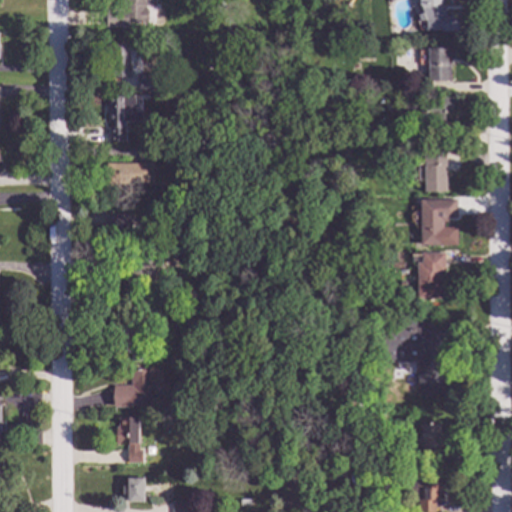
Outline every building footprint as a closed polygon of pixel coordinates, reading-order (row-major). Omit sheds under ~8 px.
[(154,0),(154,6),(144,6),(144,8),(147,11),(147,20),(144,24),(129,24),(129,27),(105,27),(105,11),(121,11),(121,0),(154,0)] [(442,0),(442,16),(458,16),(458,33),(439,32),(439,31),(425,31),(425,22),(418,21),(416,15),(421,13),(418,5),(418,0),(442,0)] [(126,69),(128,69),(128,79),(122,79),(122,81),(119,81),(119,79),(106,79),(106,68),(110,68),(111,57),(105,57),(105,45),(127,46),(126,69)] [(452,62),(446,62),(446,82),(426,81),(427,49),(452,49),(452,62)] [(153,91),(136,91),(137,75),(153,76),(153,91)] [(417,113),(419,113),(418,102),(438,101),(438,98),(450,98),(451,114),(442,114),(443,133),(435,133),(435,128),(429,128),(429,133),(420,133),(419,129),(412,130),(411,114),(400,114),(399,95),(416,94),(417,113)] [(133,112),(140,113),(140,123),(124,123),(124,142),(108,141),(108,129),(112,130),(112,123),(106,123),(107,96),(133,97),(133,112)] [(444,149),(444,193),(423,193),(423,158),(426,158),(426,148),(444,149)] [(150,166),(150,185),(105,186),(104,166),(150,166)] [(455,219),(446,219),(446,223),(441,223),(441,246),(418,246),(418,200),(455,200),(455,219)] [(158,205),(157,215),(150,215),(151,204),(158,205)] [(132,226),(129,226),(129,243),(105,244),(105,237),(104,237),(104,225),(105,225),(105,217),(132,217),(132,226)] [(443,274),(438,274),(438,299),(416,299),(416,265),(420,265),(420,254),(443,254),(443,274)] [(158,255),(157,265),(140,265),(140,255),(158,255)] [(153,284),(150,284),(150,288),(125,288),(125,280),(121,280),(121,272),(123,272),(123,267),(153,268),(153,284)] [(147,316),(143,316),(143,323),(140,323),(140,325),(135,326),(135,339),(139,339),(139,345),(142,345),(142,362),(130,362),(130,354),(112,354),(112,337),(115,337),(114,328),(132,328),(132,325),(127,325),(127,311),(147,311),(147,316)] [(420,331),(439,331),(439,395),(416,395),(416,363),(383,363),(383,330),(403,330),(403,322),(419,322),(420,331)] [(148,407),(113,407),(113,388),(129,388),(129,373),(148,373),(148,407)] [(137,437),(139,437),(139,444),(137,444),(137,451),(141,451),(141,464),(125,464),(125,445),(114,445),(114,427),(117,427),(117,419),(137,419),(137,437)] [(438,453),(419,453),(419,426),(438,426),(438,453)] [(438,502),(432,502),(432,511),(417,511),(417,495),(409,495),(409,480),(419,480),(419,474),(438,474),(438,502)] [(142,502),(126,502),(126,496),(121,496),(121,487),(125,487),(125,479),(142,479),(142,502)] [(325,511),(317,511),(317,497),(325,497),(325,511)] [(190,511),(169,511),(170,503),(191,504),(190,511)]
